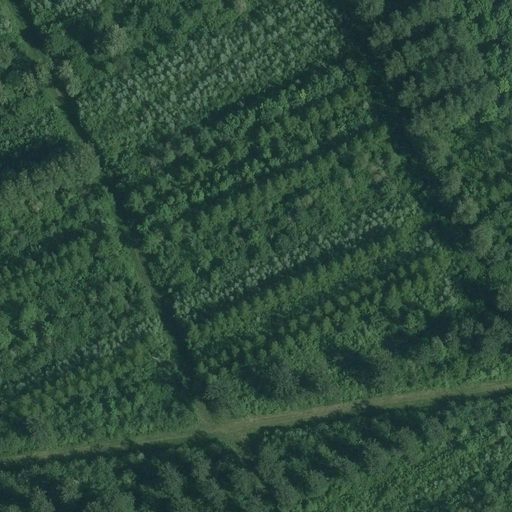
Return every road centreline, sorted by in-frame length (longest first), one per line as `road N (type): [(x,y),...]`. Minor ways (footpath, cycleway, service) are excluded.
road 1 (track): [(511,385),(0,466)]
road 2 (track): [(213,431),(11,0)]
